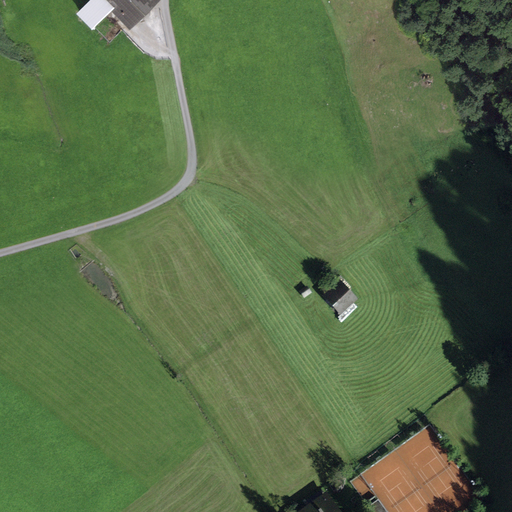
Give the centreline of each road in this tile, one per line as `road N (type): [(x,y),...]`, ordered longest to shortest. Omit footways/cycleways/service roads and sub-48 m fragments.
road 1 (residential): [(0,254),(121,219),(190,178),(165,0)]
road 2 (track): [(185,185),(249,206),(307,257),(315,286)]
